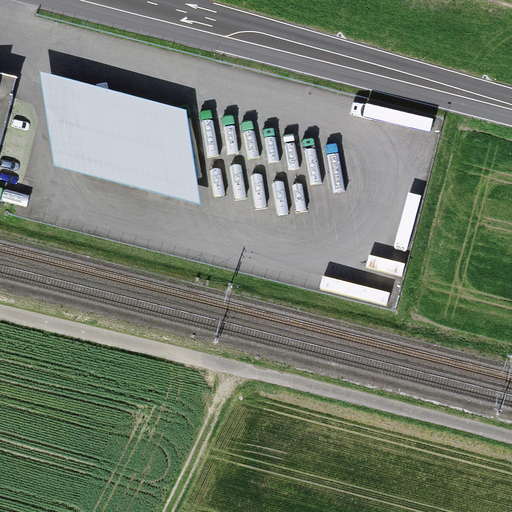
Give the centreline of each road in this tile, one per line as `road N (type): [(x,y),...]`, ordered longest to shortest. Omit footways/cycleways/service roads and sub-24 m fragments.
road 1 (unclassified): [(0,311),(511,439)]
road 2 (primary): [(104,0),(511,106)]
road 3 (track): [(180,511),(251,371)]
